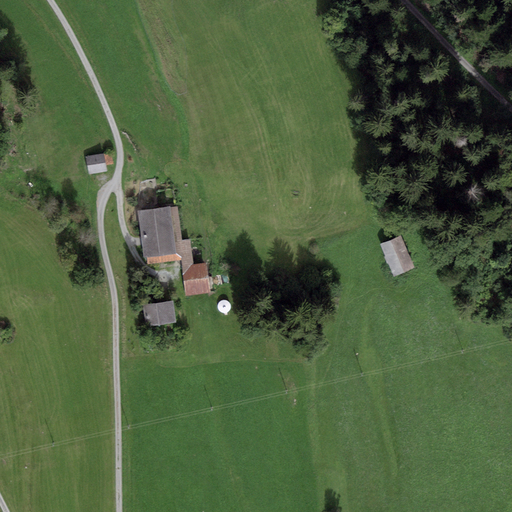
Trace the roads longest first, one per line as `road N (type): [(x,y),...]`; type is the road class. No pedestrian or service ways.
road 1 (track): [(116,511),(114,295),(101,201),(118,184)]
road 2 (track): [(137,255),(123,228),(121,149),(108,107),(49,0)]
road 3 (track): [(406,0),(511,105)]
